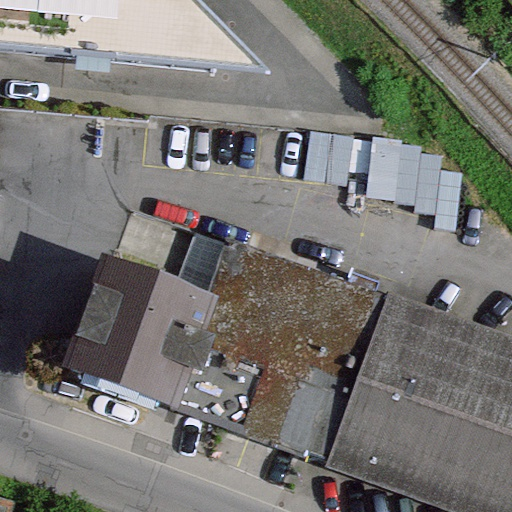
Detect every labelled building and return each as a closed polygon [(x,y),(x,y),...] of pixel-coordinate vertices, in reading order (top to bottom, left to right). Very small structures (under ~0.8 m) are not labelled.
[(0,0),(0,50),(217,71),(281,77),(203,0),(0,0)] [(378,146),(372,202),(439,209),(444,153),(378,146)] [(246,311),(206,418),(333,466),(391,304),(223,242),(203,295),(246,311)] [(76,370),(206,418),(246,311),(203,295),(116,263),(76,370)] [(391,304),(333,466),(463,511),(511,511),(511,335),(394,294),(391,304)]
